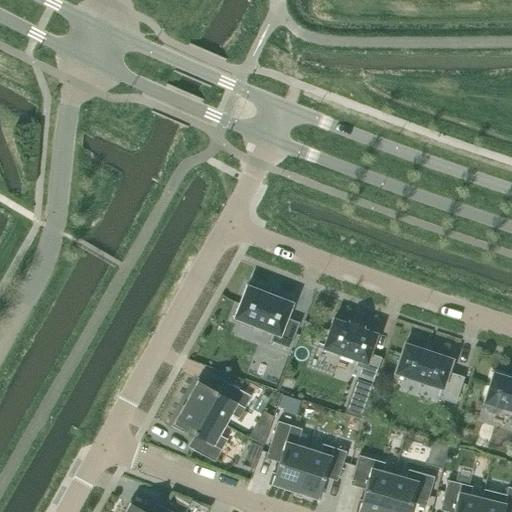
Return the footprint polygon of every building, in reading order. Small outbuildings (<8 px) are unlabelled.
[(291,305),(246,289),(234,320),(272,334),(269,342),(289,349),(298,325),(285,320),(291,305)] [(372,381),(380,358),(369,354),(375,336),(376,336),(376,334),(375,334),(361,329),(362,326),(349,322),(348,325),(335,320),(333,319),(323,348),(324,349),(325,349),(356,360),(351,374),(372,381)] [(447,372),(451,360),(433,354),(423,350),(422,351),(404,345),(395,373),(441,388),(438,398),(455,404),(464,377),(447,372)] [(508,379),(493,374),(484,403),(486,403),(485,408),(487,412),(496,414),(500,412),(501,408),(511,411),(511,379),(508,378),(508,379)] [(189,400),(187,404),(226,425),(232,415),(238,419),(250,396),(228,384),(222,396),(206,387),(207,385),(198,380),(187,398),(189,400)] [(366,420),(376,393),(360,387),(350,413),(366,420)] [(226,425),(187,404),(185,408),(182,407),(172,426),(182,431),(183,429),(199,438),(192,450),(214,462),(226,440),(220,436),(226,425)] [(290,488),(294,490),(308,447),(297,444),(301,429),(277,421),(267,453),(280,457),(274,474),(272,474),(268,484),(289,491),(290,488)] [(308,447),(294,490),(299,491),(298,494),(319,500),(322,490),(320,489),(325,472),(338,476),(346,452),(322,444),(319,451),(308,447)] [(437,444),(432,466),(447,469),(452,447),(437,444)] [(382,511),(394,474),(382,470),(384,463),(358,456),(351,480),(366,484),(361,501),(358,501),(355,511),(357,511),(382,511)] [(394,474),(382,511),(407,511),(412,497),(427,501),(434,477),(407,470),(405,477),(394,474)] [(477,511),(481,497),(469,494),(471,486),(448,480),(442,505),(454,508),(453,511),(477,511)] [(481,497),(477,511),(511,511),(511,488),(507,487),(505,495),(483,490),(481,497)] [(170,511),(161,506),(157,511),(142,511),(138,509),(140,507),(130,502),(124,511),(170,511)]
